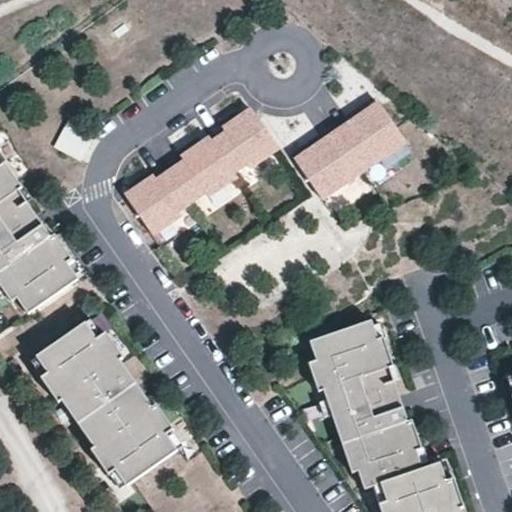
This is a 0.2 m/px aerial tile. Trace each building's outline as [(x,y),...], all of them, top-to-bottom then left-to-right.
[(406,142),(380,103),(352,123),(355,127),(341,137),(328,146),(325,141),(296,161),(324,199),(406,142)] [(249,163),(276,145),(253,111),(224,130),(227,134),(214,143),(211,139),(183,159),(185,163),(158,182),(155,178),(127,198),(152,231),(180,211),(208,192),(226,180),(236,172),(249,163)] [(52,147),(88,162),(99,136),(64,121),(52,147)] [(341,137),(355,127),(352,123),(338,132),(341,137)] [(328,146),(341,137),(338,132),(325,141),(328,146)] [(252,168),(279,149),(276,145),(249,163),(252,168)] [(53,238),(20,192),(23,189),(6,164),(1,167),(0,165),(0,285),(12,303),(18,299),(29,315),(80,280),(70,263),(73,261),(56,236),(53,238)] [(210,197),(239,177),(236,172),(226,180),(208,192),(210,197)] [(154,235),(183,215),(180,211),(152,231),(154,235)] [(154,408),(121,362),(124,359),(107,334),(104,336),(92,320),(37,358),(48,375),(42,379),(59,405),(62,402),(95,449),(92,451),(109,476),(116,472),(127,488),(177,453),(165,437),(174,431),(157,406),(154,408)] [(423,450),(413,421),(409,422),(392,368),(394,367),(384,338),(379,340),(373,321),(311,342),(316,362),(308,364),(319,393),(323,391),(353,474),(359,472),(365,490),(373,487),(381,485),(387,503),(380,505),(381,511),(461,511),(461,509),(465,508),(455,479),(445,483),(438,465),(424,470),(418,451),(423,450)] [(387,503),(381,485),(373,487),(380,505),(387,503)]
